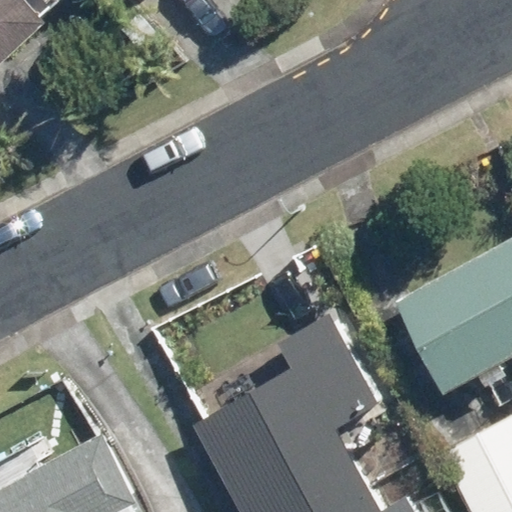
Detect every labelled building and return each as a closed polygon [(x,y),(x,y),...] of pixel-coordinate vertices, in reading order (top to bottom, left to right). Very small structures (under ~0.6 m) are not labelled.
[(0,0),(0,78),(55,32),(44,18),(57,6),(51,0),(0,0)] [(511,229),(395,293),(445,383),(475,367),(482,379),(502,368),(497,356),(511,346),(511,229)] [(188,418),(239,511),(416,511),(400,483),(375,497),(348,448),(378,431),(362,404),(374,398),(324,307),(274,336),(289,363),(188,418)] [(511,511),(511,408),(438,448),(472,511),(511,511)] [(102,426),(0,483),(0,511),(102,511),(101,510),(136,492),(102,426)]
